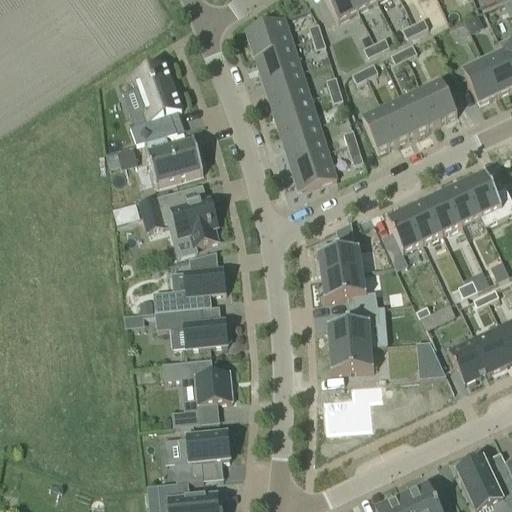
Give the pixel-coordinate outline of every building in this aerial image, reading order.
[(357,18),(347,0),(322,0),(337,29),(357,18)] [(347,0),(357,18),(376,8),(371,0),(347,0)] [(392,0),(371,0),(376,8),(392,0)] [(495,6),(492,0),(488,0),(481,3),(484,10),(495,6)] [(511,5),(503,10),(507,20),(511,17),(511,5)] [(477,22),(464,27),(470,40),(482,34),(477,22)] [(293,51),(284,25),(245,37),(253,64),(293,51)] [(428,34),(423,25),(412,31),(417,40),(428,34)] [(321,42),(318,31),(308,34),(312,45),(321,42)] [(417,40),(412,31),(401,36),(406,45),(417,40)] [(325,54),(321,42),(312,45),(316,57),(325,54)] [(511,42),(498,49),(503,60),(511,78),(511,42)] [(389,54),(384,45),(374,50),(378,59),(389,54)] [(378,59),(374,50),(363,55),(367,64),(378,59)] [(302,78),(293,51),(253,64),(254,65),(263,91),(302,78)] [(416,60),(412,51),(401,57),(405,66),(416,60)] [(405,66),(401,57),(390,62),(395,71),(405,66)] [(511,95),(511,78),(503,60),(484,69),(499,102),(511,95)] [(499,102),(484,69),(463,79),(479,111),(499,102)] [(378,80),(373,70),(362,76),(367,85),(378,80)] [(136,152),(143,149),(166,143),(176,140),(169,121),(181,117),(180,114),(181,114),(179,110),(178,110),(177,108),(178,107),(177,103),(176,104),(169,85),(170,85),(168,81),(167,78),(168,78),(166,74),(165,74),(164,72),(132,83),(148,127),(130,134),(136,152)] [(367,85),(362,76),(351,81),(356,90),(367,85)] [(271,117),(310,105),(302,78),(263,91),(271,117)] [(339,95),(335,84),(325,87),(329,98),(339,95)] [(456,122),(441,89),(421,99),(436,131),(456,122)] [(343,107),(339,95),(329,98),(333,110),(343,107)] [(436,131),(421,99),(401,108),(417,140),(436,131)] [(280,144),(319,131),(310,105),(271,117),(280,144)] [(417,140),(401,108),(382,117),(397,150),(417,140)] [(397,150),(382,117),(362,127),(377,159),(397,150)] [(328,158),(319,131),(280,144),(289,171),(328,158)] [(358,153),(352,137),(343,140),(348,156),(358,153)] [(203,180),(194,148),(169,155),(166,143),(143,149),(156,193),(203,180)] [(363,169),(358,153),(348,156),(353,172),(363,169)] [(116,158),(105,161),(108,174),(119,171),(116,158)] [(336,185),(328,158),(289,171),(298,198),(336,185)] [(484,182),(465,191),(481,224),(500,215),(500,216),(502,215),(485,180),(484,181),(484,182)] [(465,191),(446,200),(461,234),(481,224),(465,191)] [(213,235),(217,234),(210,205),(184,213),(180,198),(139,209),(147,238),(149,238),(149,236),(161,233),(161,234),(164,234),(163,232),(173,229),(178,245),(190,241),(193,254),(217,247),(213,235)] [(446,200),(426,209),(442,243),(461,234),(446,200)] [(426,209),(406,218),(422,252),(442,243),(426,209)] [(387,227),(386,227),(402,262),(404,262),(403,261),(422,252),(406,218),(387,227)] [(330,261),(317,263),(317,265),(318,264),(322,286),(362,280),(359,258),(360,258),(360,256),(353,257),(352,245),(328,248),(330,261)] [(508,283),(502,270),(491,275),(498,289),(508,283)] [(172,298),(153,300),(154,320),(201,315),(211,314),(210,302),(226,300),(223,275),(217,276),(191,278),(183,279),(185,297),(172,298)] [(362,280),(322,286),(325,308),(324,308),(324,310),(325,310),(352,306),(354,319),(378,316),(375,301),(366,303),(362,280)] [(472,288),(464,291),(469,302),(477,299),(472,288)] [(469,302),(464,291),(457,294),(462,305),(469,302)] [(498,304),(495,297),(484,302),(487,309),(498,304)] [(487,309),(484,302),(473,307),(473,308),(476,314),(487,309)] [(152,306),(139,308),(141,321),(153,320),(152,306)] [(426,314),(415,319),(419,326),(420,326),(430,321),(426,314)] [(153,320),(141,321),(142,324),(155,323),(156,338),(169,337),(171,356),(186,354),(186,356),(227,352),(226,347),(230,347),(229,331),(225,332),(224,327),(220,327),(202,329),(201,315),(154,320),(153,320)] [(355,331),(327,333),(327,335),(328,334),(330,357),(371,353),(369,330),(379,330),(378,316),(354,319),(355,331)] [(430,321),(420,326),(425,337),(436,332),(431,320),(430,321)] [(511,326),(498,333),(511,361),(511,326)] [(511,361),(498,333),(473,345),(489,379),(511,368),(511,361)] [(448,356),(447,356),(464,393),(465,392),(465,391),(489,379),(473,345),(448,356)] [(418,385),(445,383),(429,349),(416,350),(418,385)] [(371,353),(330,357),(332,379),(331,379),(331,380),(359,378),(360,390),(384,388),(383,375),(373,376),(371,353)] [(211,366),(162,371),(164,388),(195,385),(198,412),(232,408),(229,379),(213,381),(211,366)] [(380,404),(379,389),(352,392),(353,404),(325,406),(327,436),(369,433),(367,405),(380,404)] [(184,419),(171,420),(173,434),(180,434),(194,432),(200,432),(199,417),(184,419)] [(162,424),(163,432),(170,431),(170,423),(162,424)] [(194,432),(180,434),(181,445),(195,444),(194,432)] [(229,468),(226,441),(195,444),(181,445),(179,446),(181,470),(174,471),(176,490),(188,489),(203,488),(201,471),(229,468)] [(511,511),(511,485),(509,479),(493,486),(483,466),(456,479),(471,511),(511,511)] [(176,490),(159,491),(160,511),(222,511),(222,510),(217,510),(216,501),(189,503),(188,489),(176,490)] [(401,504),(404,511),(437,511),(428,492),(417,497),(415,494),(402,500),(403,504),(401,504)]
